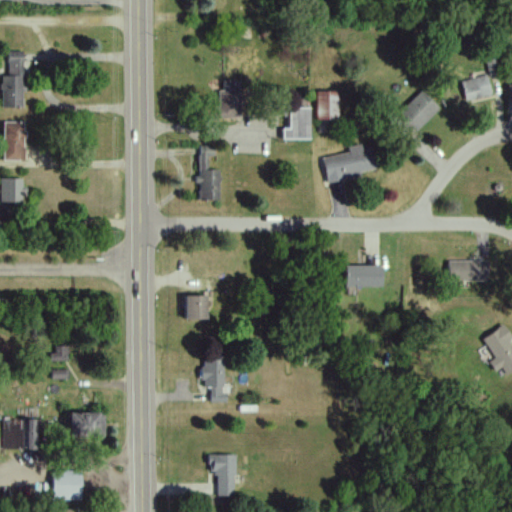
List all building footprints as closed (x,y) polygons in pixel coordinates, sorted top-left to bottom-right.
[(1,107),(22,107),(21,51),(6,51),(7,75),(0,76),(1,107)] [(461,80),(463,100),(490,97),(487,76),(461,80)] [(239,80),(221,80),(222,90),(217,90),(217,106),(213,106),(213,118),(239,118),(239,80)] [(315,120),(337,120),(336,91),(314,91),(315,120)] [(438,108),(421,91),(393,117),(410,135),(438,108)] [(280,140),(309,139),(309,109),(287,110),(287,128),(280,128),(280,140)] [(23,161),(24,122),(2,121),(1,160),(23,161)] [(347,152),(321,158),(326,181),(376,170),(370,142),(346,147),(347,152)] [(217,200),(217,170),(207,170),(207,156),(213,156),(213,146),(196,146),(197,184),(197,201),(217,200)] [(0,202),(21,203),(21,179),(0,178),(0,202)] [(486,260),(447,261),(447,282),(487,280),(486,260)] [(380,265),(344,266),(344,287),(381,287),(380,265)] [(205,296),(184,296),(184,320),(205,319),(205,296)] [(493,358),(487,361),(494,372),(501,368),(505,376),(511,371),(511,346),(508,340),(510,339),(502,325),(480,338),(493,358)] [(67,360),(66,346),(54,347),(54,361),(67,360)] [(210,388),(210,403),(226,403),(226,394),(223,394),(223,359),(201,359),(201,388),(210,388)] [(104,437),(104,413),(68,414),(68,438),(104,437)] [(1,420),(2,449),(24,449),(24,420),(1,420)] [(36,420),(25,420),(25,451),(36,450),(36,420)] [(234,497),(234,455),(208,455),(208,474),(217,474),(216,496),(234,497)] [(80,500),(79,471),(51,471),(51,501),(80,500)]
